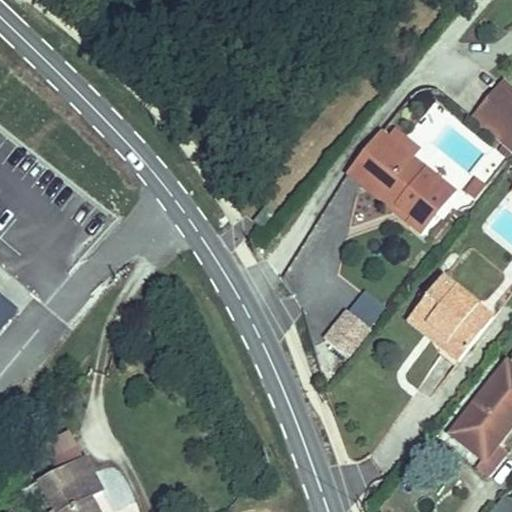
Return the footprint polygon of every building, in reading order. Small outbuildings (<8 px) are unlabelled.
[(511,135),(511,130),(479,102),(449,138),(484,168),(511,135)] [(317,214),(353,168),(341,158),(304,202),(317,214)] [(353,168),(317,214),(322,217),(331,207),(347,221),(344,224),(371,247),(366,254),(381,267),(413,229),(386,206),(391,200),(353,168)] [(510,182),(497,169),(478,190),(491,202),(510,182)] [(418,222),(391,200),(386,206),(413,229),(418,222)] [(331,207),(322,217),(366,254),(371,247),(344,224),(347,221),(331,207)] [(508,267),(466,233),(450,253),(485,282),(478,289),(485,295),(508,267)] [(350,308),(371,326),(386,308),(365,291),(350,308)] [(426,346),(438,332),(401,302),(386,323),(381,319),(372,330),(377,334),(366,346),(401,375),(417,388),(441,358),(426,346)] [(345,308),(322,338),(348,359),(372,329),(345,308)] [(453,344),(438,332),(426,346),(441,358),(453,344)] [(511,361),(503,353),(487,373),(505,387),(511,377),(511,361)] [(511,392),(505,387),(487,373),(415,461),(449,488),(461,474),(506,419),(499,414),(511,398),(511,392)] [(470,481),(461,474),(449,488),(443,495),(452,503),(470,481)] [(67,511),(46,478),(16,497),(25,511),(67,511)] [(511,511),(511,501),(502,495),(491,511),(511,511)] [(25,511),(16,497),(1,507),(4,511),(25,511)]
